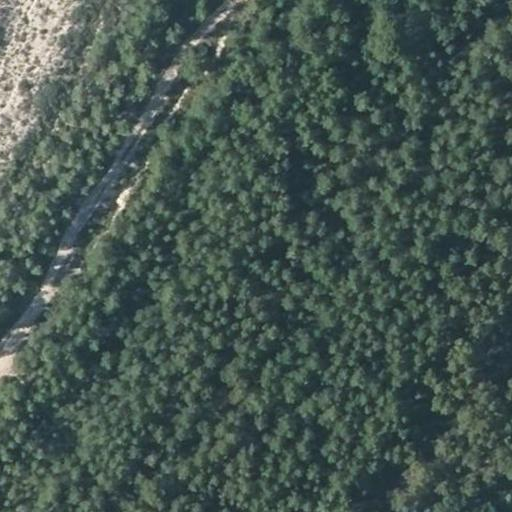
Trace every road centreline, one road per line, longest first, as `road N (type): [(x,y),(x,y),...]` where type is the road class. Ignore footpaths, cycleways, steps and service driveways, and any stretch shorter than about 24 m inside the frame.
road 1 (track): [(0,358),(55,282),(81,218),(125,162),(167,82),(208,21),(234,0)]
road 2 (track): [(2,354),(95,466),(119,511)]
